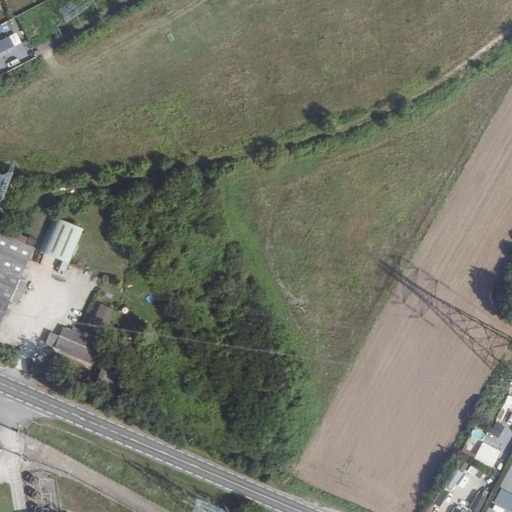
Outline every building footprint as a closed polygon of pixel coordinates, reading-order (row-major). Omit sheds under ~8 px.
[(79,226),(48,214),(33,249),(63,262),(79,226)] [(0,311),(27,244),(0,232),(0,311)] [(14,306),(26,279),(15,274),(5,300),(14,306)] [(96,316),(108,320),(112,307),(101,303),(96,316)] [(55,336),(51,346),(87,363),(89,363),(98,343),(68,329),(64,340),(55,336)] [(64,340),(67,332),(59,329),(55,336),(64,340)] [(51,346),(55,336),(45,332),(41,342),(51,346)] [(483,441),(476,456),(494,466),(502,450),(483,441)] [(511,493),(502,487),(494,502),(511,511),(511,510),(511,493)] [(469,508),(476,511),(478,511),(487,496),(479,491),(469,508)]
